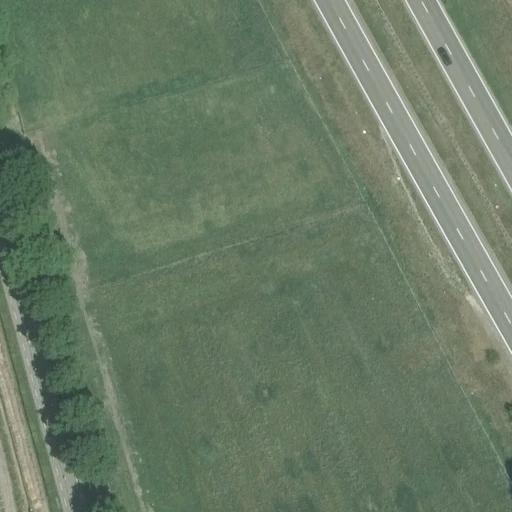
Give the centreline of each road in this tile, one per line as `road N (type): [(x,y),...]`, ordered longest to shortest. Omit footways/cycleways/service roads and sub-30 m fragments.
road 1 (trunk): [(332,0),(511,321)]
road 2 (tertiary): [(69,511),(0,250)]
road 3 (trunk): [(511,164),(422,0)]
